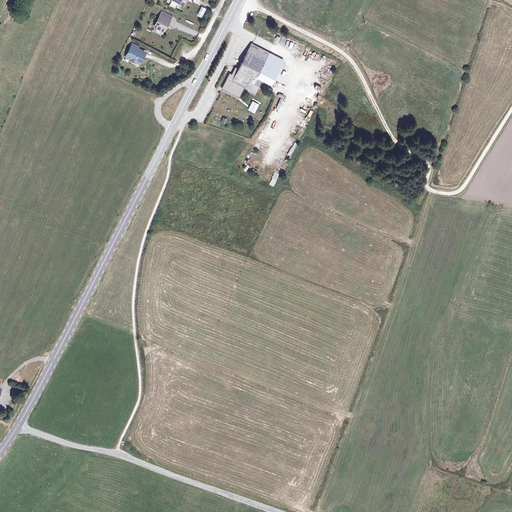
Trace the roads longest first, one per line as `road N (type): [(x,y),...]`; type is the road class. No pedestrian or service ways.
road 1 (secondary): [(17,425),(238,0)]
road 2 (track): [(242,0),(345,53),(392,137),(428,161),(432,190),(460,191),(511,109)]
road 3 (tertiary): [(277,511),(17,425)]
